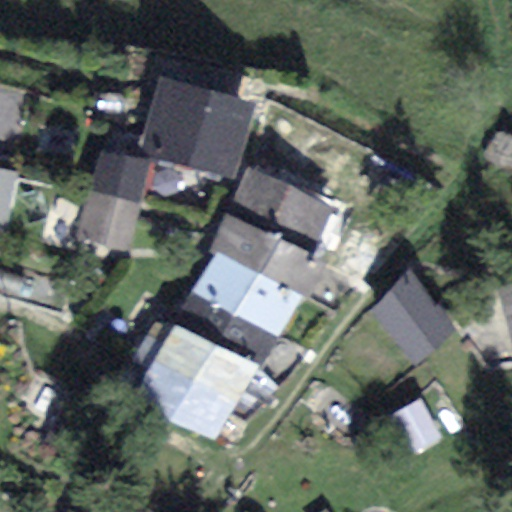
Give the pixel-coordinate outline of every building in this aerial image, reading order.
[(255,109),(167,80),(145,145),(233,175),(255,109)] [(90,193),(142,205),(151,161),(103,153),(90,193)] [(248,168),(227,215),(315,257),(334,208),(248,168)] [(24,175),(0,169),(0,249),(7,251),(24,175)] [(142,205),(90,193),(79,239),(131,251),(142,205)] [(315,257),(227,215),(211,251),(217,254),(306,298),(312,300),(328,263),(315,257)] [(177,327),(261,370),(306,298),(217,254),(177,327)] [(413,268),(376,310),(416,364),(459,332),(413,268)] [(511,290),(501,292),(511,347),(511,290)] [(261,370),(177,327),(135,397),(217,440),(261,370)] [(444,438),(423,399),(391,416),(412,455),(444,438)]
